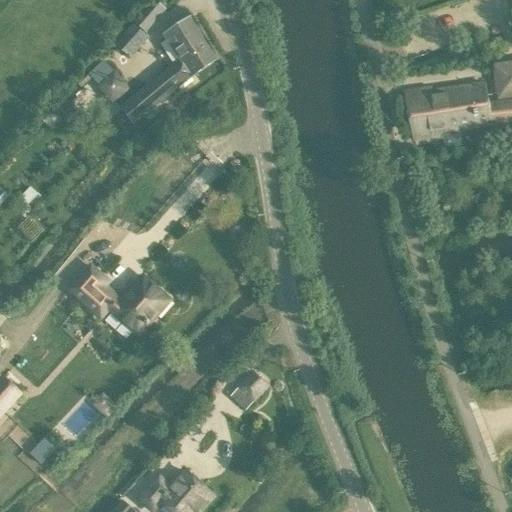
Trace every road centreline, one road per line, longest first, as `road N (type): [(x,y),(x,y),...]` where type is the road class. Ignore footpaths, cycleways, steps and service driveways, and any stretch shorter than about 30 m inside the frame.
road 1 (unclassified): [(504,511),(440,342),(359,0)]
road 2 (tertiary): [(363,511),(290,316),(267,163),(226,0)]
